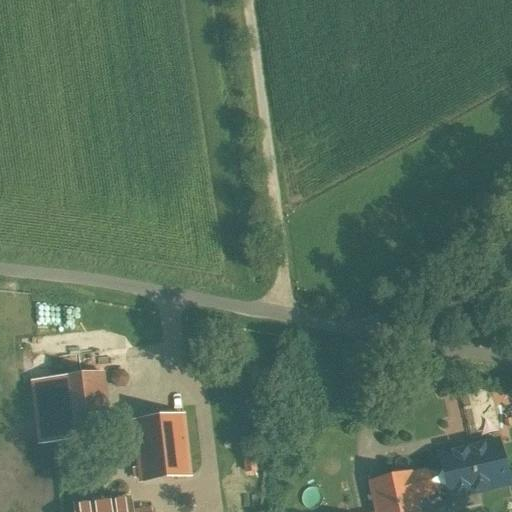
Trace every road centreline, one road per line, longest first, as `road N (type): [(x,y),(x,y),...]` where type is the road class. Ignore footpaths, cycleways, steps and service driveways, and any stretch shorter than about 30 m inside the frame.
road 1 (unclassified): [(511,364),(109,286),(0,273)]
road 2 (track): [(246,0),(285,262),(282,319)]
